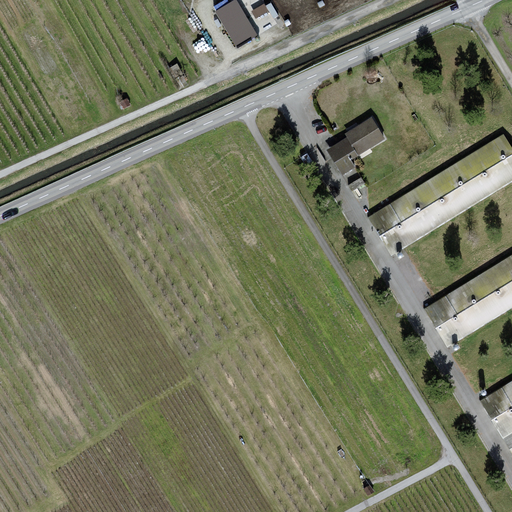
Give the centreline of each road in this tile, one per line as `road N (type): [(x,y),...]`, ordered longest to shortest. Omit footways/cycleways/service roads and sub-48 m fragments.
road 1 (track): [(385,0),(0,172)]
road 2 (unclassified): [(454,457),(243,107)]
road 3 (secondary): [(0,216),(243,107)]
road 4 (secondary): [(243,107),(480,0)]
